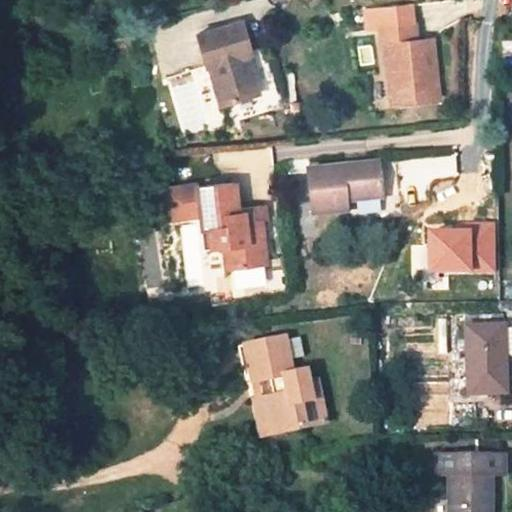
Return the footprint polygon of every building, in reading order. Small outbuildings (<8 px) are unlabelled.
[(253,54),(245,28),(243,20),(198,33),(208,66),(212,66),(222,106),(261,95),(253,67),(247,63),(245,56),(253,54)] [(405,72),(410,100),(442,95),(433,36),(418,39),(415,23),(387,27),(389,44),(393,43),(398,73),(405,72)] [(402,101),(410,100),(405,72),(398,73),(402,101)] [(308,172),(313,213),(346,209),(345,201),(381,197),(378,164),(308,172)] [(212,230),(213,248),(224,247),(227,270),(267,264),(264,222),(253,222),(252,213),(240,214),(238,184),(202,188),(202,186),(169,189),(172,219),(205,216),(206,231),(212,230)] [(466,328),(469,394),(505,392),(504,356),(503,326),(466,328)] [(511,355),(511,327),(503,328),(504,356),(511,355)] [(266,397),(274,433),(306,427),(300,403),(321,399),(317,380),(309,382),(295,385),(292,373),(285,338),(250,345),(254,365),(247,366),(251,385),(276,380),(279,395),(266,397)] [(250,345),(238,348),(242,366),(247,366),(254,365),(250,345)] [(309,382),(307,371),(292,373),(295,385),(309,382)] [(253,400),(261,436),(274,433),(266,397),(253,400)] [(306,427),(326,422),(321,399),(300,403),(306,427)] [(504,454),(436,454),(436,478),(449,477),(449,511),(492,511),(492,477),(504,477),(504,454)]
